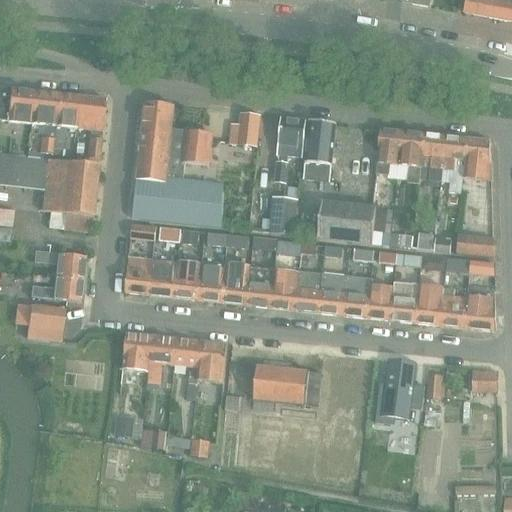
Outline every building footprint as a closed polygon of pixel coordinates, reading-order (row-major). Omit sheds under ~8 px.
[(401,0),(401,5),(430,10),(431,0),(401,0)] [(466,0),(464,16),(488,20),(491,0),(466,0)] [(511,0),(491,0),(488,20),(511,24),(511,19),(511,0)] [(0,121),(15,123),(19,90),(0,88),(0,121)] [(19,90),(15,123),(30,125),(34,92),(19,90)] [(34,92),(30,125),(42,126),(38,155),(51,157),(58,95),(34,92)] [(58,95),(51,157),(70,159),(71,152),(64,152),(66,129),(78,130),(81,97),(58,95)] [(98,161),(102,133),(105,100),(81,97),(78,130),(89,132),(87,159),(98,161)] [(146,104),(146,105),(138,181),(166,185),(167,179),(173,131),(175,107),(146,104)] [(233,127),(230,147),(258,150),(262,118),(242,116),(241,128),(233,127)] [(302,159),(307,122),(283,119),(275,184),(286,185),(289,157),(302,159)] [(332,171),(337,125),(310,122),(306,164),(327,167),(327,170),(332,171)] [(399,166),(402,133),(380,130),(377,151),(378,151),(375,174),(388,176),(389,165),(399,166)] [(213,136),(212,136),(173,131),(167,179),(184,181),(186,165),(210,167),(213,136)] [(402,133),(399,166),(408,167),(407,184),(420,186),(419,181),(420,181),(425,136),(402,133)] [(425,136),(420,181),(431,182),(433,170),(438,171),(438,175),(442,175),(447,138),(425,136)] [(461,196),(462,189),(463,180),(464,180),(469,141),(447,138),(442,175),(447,176),(447,172),(453,172),(450,195),(461,196)] [(469,141),(464,180),(489,183),(491,165),(490,143),(469,141)] [(0,155),(0,189),(43,194),(41,213),(58,215),(65,216),(64,232),(91,235),(98,167),(47,161),(0,155)] [(224,186),(184,181),(167,179),(166,185),(138,181),(133,220),(221,230),(224,186)] [(294,238),(298,201),(272,198),(268,236),(294,238)] [(318,240),(372,246),(373,232),(376,209),(322,203),(318,240)] [(0,228),(11,229),(13,213),(0,211),(0,228)] [(133,226),(131,239),(155,242),(156,229),(133,226)] [(180,245),(180,232),(160,230),(159,244),(180,245)] [(182,232),(181,245),(197,247),(198,234),(182,232)] [(373,232),(372,246),(372,247),(389,249),(391,233),(373,232)] [(392,233),(391,233),(389,249),(398,250),(400,237),(400,236),(392,235),(392,233)] [(227,250),(229,237),(207,235),(206,248),(227,250)] [(456,255),(494,259),(494,240),(458,236),(456,255)] [(229,237),(227,250),(248,252),(249,239),(229,237)] [(400,237),(398,250),(412,251),(413,238),(400,237)] [(418,237),(417,252),(432,254),(433,238),(418,237)] [(278,242),(253,239),(251,251),(277,254),(278,243),(278,242)] [(434,255),(451,256),(452,241),(435,240),(434,255)] [(277,254),(276,259),(291,261),(293,245),(278,243),(277,254)] [(302,246),(301,256),(315,258),(316,247),(302,246)] [(325,259),(342,260),(343,250),(326,248),(325,259)] [(375,253),(354,251),(352,264),(374,266),(375,253)] [(34,254),(33,265),(55,267),(54,280),(86,284),(87,269),(83,269),(84,259),(52,255),(52,256),(34,254)] [(379,254),(378,266),(396,268),(396,266),(397,256),(379,254)] [(421,258),(397,256),(396,266),(396,268),(420,270),(421,258)] [(422,258),(421,272),(433,274),(434,259),(422,258)] [(148,297),(152,261),(129,259),(125,294),(148,297)] [(152,261),(148,297),(172,299),(176,264),(152,261)] [(471,263),(450,261),(449,271),(464,272),(464,274),(470,274),(471,263)] [(202,262),(201,265),(197,302),(221,305),(225,264),(202,262)] [(471,263),(470,274),(495,277),(494,266),(494,265),(471,263)] [(191,265),(177,264),(176,264),(172,299),(197,302),(201,265),(191,264),(191,265)] [(225,264),(221,305),(247,307),(251,269),(251,267),(225,264)] [(270,310),(274,271),(251,269),(247,307),(270,310)] [(274,271),(270,310),(294,313),(299,274),(274,271)] [(299,273),(299,274),(294,313),(318,315),(323,275),(299,273)] [(323,275),(318,315),(342,318),(347,277),(323,275)] [(347,277),(342,318),(368,320),(371,287),(372,280),(347,277)] [(31,288),(29,299),(79,304),(80,296),(84,296),(86,284),(54,280),(53,290),(31,288)] [(395,284),(394,289),(391,323),(415,325),(419,286),(395,284)] [(419,286),(415,325),(439,328),(443,289),(419,286)] [(371,287),(368,320),(391,323),(394,289),(371,287)] [(443,289),(439,328),(463,330),(466,299),(454,298),(455,290),(443,289)] [(466,299),(463,330),(491,333),(495,330),(496,330),(495,306),(495,295),(485,294),(468,292),(468,298),(468,299),(466,299)] [(65,313),(29,308),(26,340),(61,344),(65,313)] [(122,371),(148,373),(152,337),(126,334),(122,371)] [(148,373),(147,384),(154,385),(160,385),(162,365),(173,366),(176,339),(152,337),(148,373)] [(176,339),(173,366),(194,369),(193,378),(190,378),(188,402),(196,403),(197,386),(201,342),(176,339)] [(201,342),(197,386),(205,386),(206,386),(222,388),(224,372),(227,345),(201,342)] [(378,384),(375,421),(394,424),(395,421),(405,423),(406,412),(419,414),(421,391),(409,389),(411,365),(385,362),(382,385),(378,384)] [(316,406),(319,373),(257,366),(253,400),(252,410),(274,413),(275,402),(316,406)] [(474,394),(498,394),(499,374),(474,373),(474,394)] [(430,376),(428,401),(442,402),(443,377),(430,376)] [(225,399),(225,413),(238,413),(238,399),(225,399)] [(143,420),(117,418),(115,438),(141,441),(143,420)] [(152,447),(151,452),(164,454),(164,450),(166,435),(154,433),(152,447)] [(208,460),(210,443),(192,441),(191,458),(208,460)] [(168,458),(166,466),(175,469),(177,461),(168,458)] [(497,497),(496,488),(455,489),(456,498),(497,497)]
